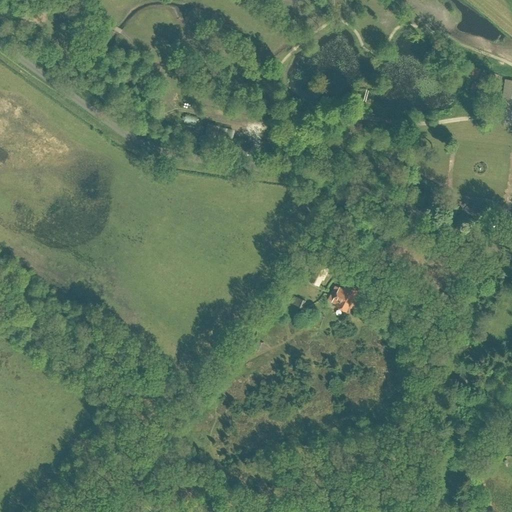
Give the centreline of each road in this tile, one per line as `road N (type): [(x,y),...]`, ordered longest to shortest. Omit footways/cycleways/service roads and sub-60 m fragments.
road 1 (unclassified): [(511,259),(336,179),(149,148),(0,43)]
road 2 (track): [(400,511),(488,247)]
